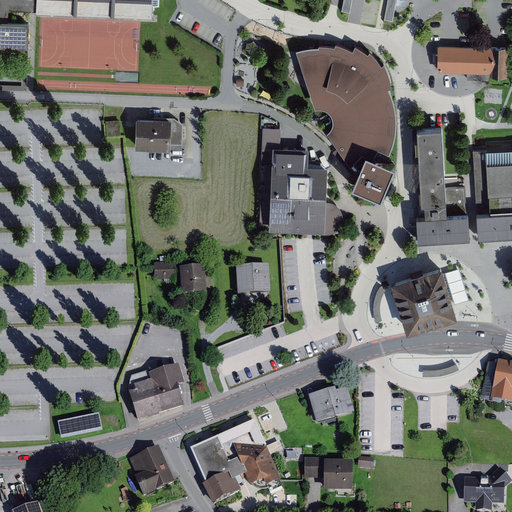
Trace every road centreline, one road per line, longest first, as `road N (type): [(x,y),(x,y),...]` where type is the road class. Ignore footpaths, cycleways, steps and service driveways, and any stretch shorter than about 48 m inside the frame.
road 1 (residential): [(363,329),(362,297),(395,242),(408,200),(407,101)]
road 2 (residential): [(0,94),(228,104)]
road 3 (secondary): [(167,429),(373,350)]
road 4 (secondary): [(0,461),(72,454),(167,429)]
road 5 (secondary): [(373,350),(451,336),(511,341)]
